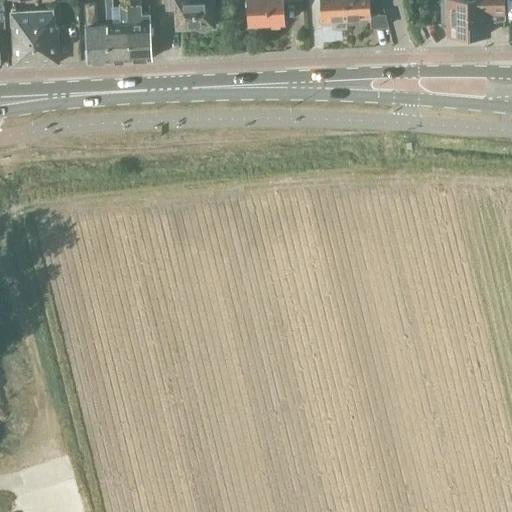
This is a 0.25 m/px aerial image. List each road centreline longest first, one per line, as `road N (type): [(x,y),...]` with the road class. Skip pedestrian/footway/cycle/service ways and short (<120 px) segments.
road 1 (secondary): [(140,91),(412,102)]
road 2 (secondary): [(409,74),(140,91)]
road 3 (secondary): [(0,102),(140,91)]
